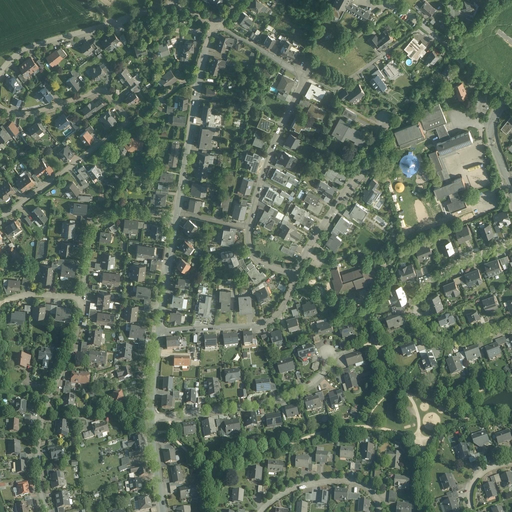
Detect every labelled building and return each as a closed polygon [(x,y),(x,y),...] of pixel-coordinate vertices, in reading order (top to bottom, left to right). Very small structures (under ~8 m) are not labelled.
[(267,6),(259,0),(252,0),(249,5),(257,11),(260,7),(264,10),(267,6)] [(339,18),(340,16),(345,6),(366,17),(367,15),(368,15),(371,11),(370,10),(350,0),(334,0),(330,10),(329,12),(329,15),(330,17),(332,18),(334,19),(337,19),(339,18)] [(436,8),(426,0),(425,0),(420,7),(430,15),(436,8)] [(474,4),(465,1),(462,8),(470,11),(471,8),(472,9),(474,4)] [(248,15),(241,11),(236,18),(242,23),(243,23),(244,22),(248,25),(248,26),(252,20),(247,17),(248,15)] [(388,31),(386,28),(383,30),(385,34),(382,36),(387,43),(393,38),(388,31)] [(119,40),(113,32),(107,37),(114,46),(117,43),(116,42),(119,40)] [(379,38),(376,33),(370,38),(373,43),(374,43),(376,41),(379,46),(380,47),(387,43),(382,36),(379,38)] [(233,38),(221,34),(219,42),(226,44),(230,45),(232,42),(233,42),(234,42),(232,41),(233,38)] [(275,39),(268,35),(264,42),(271,46),(273,43),(275,39)] [(414,36),(404,48),(409,52),(409,53),(412,55),(414,57),(415,56),(417,54),(418,53),(419,54),(423,50),(418,46),(419,44),(417,43),(419,40),(414,36)] [(114,46),(107,37),(104,39),(105,40),(102,42),(108,50),(114,46)] [(286,39),(284,43),(281,48),(282,49),(280,53),(285,55),(289,47),(289,48),(292,43),(286,39)] [(88,41),(86,43),(86,42),(84,42),(84,43),(83,44),(84,44),(81,47),(86,54),(93,48),(90,44),(88,41)] [(99,47),(94,41),(90,44),(93,48),(95,50),(99,47)] [(188,41),(185,41),(185,42),(184,41),(184,45),(182,45),(182,47),(183,47),(183,51),(184,51),(183,57),(188,57),(188,51),(193,51),(193,47),(193,42),(188,42),(188,41)] [(427,45),(422,41),(419,44),(418,46),(423,50),(423,49),(427,45)] [(226,44),(219,42),(216,49),(224,52),(226,44)] [(144,43),(134,46),(137,55),(146,53),(147,52),(146,49),(144,43)] [(167,44),(163,45),(162,43),(158,44),(160,50),(159,50),(160,51),(161,55),(170,52),(167,44)] [(67,55),(61,47),(56,51),(61,58),(62,59),(67,55)] [(289,48),(289,47),(285,55),(292,59),(296,51),(289,48)] [(56,51),(47,57),(50,61),(50,62),(51,63),(52,64),(54,62),(55,64),(60,60),(59,60),(61,58),(56,51)] [(433,51),(427,57),(426,56),(424,55),(421,59),(429,65),(432,61),(434,62),(439,56),(433,51)] [(221,59),(214,56),(211,64),(219,67),(221,60),(221,59)] [(38,67),(31,57),(25,61),(32,71),(38,67)] [(45,65),(39,58),(36,60),(42,68),(45,65)] [(234,61),(228,58),(225,63),(231,66),(234,61)] [(394,62),(392,59),(388,62),(389,62),(384,66),(385,67),(388,71),(387,72),(390,75),(394,72),(395,73),(401,69),(395,62),(394,62)] [(32,71),(25,61),(19,66),(26,75),(32,71)] [(276,68),(266,62),(261,72),(262,72),(262,71),(271,76),(271,77),(276,68)] [(451,65),(449,63),(443,71),(446,74),(445,74),(445,75),(449,77),(450,75),(455,70),(451,66),(451,65)] [(219,67),(211,64),(209,72),(217,74),(219,67)] [(99,66),(95,69),(95,68),(93,68),(92,69),(91,71),(92,71),(90,73),(95,79),(98,79),(105,74),(102,69),(99,66)] [(110,72),(105,66),(102,69),(105,74),(106,75),(110,72)] [(388,71),(385,67),(380,70),(384,76),(386,78),(390,75),(387,72),(388,71)] [(133,78),(125,68),(117,74),(126,86),(128,85),(129,86),(134,82),(135,81),(133,78)] [(77,69),(71,70),(71,73),(74,76),(75,77),(80,74),(77,69)] [(379,69),(374,72),(376,75),(379,79),(381,78),(384,76),(380,70),(379,69)] [(170,70),(160,78),(166,87),(177,79),(170,70)] [(26,79),(21,72),(18,75),(23,82),(26,79)] [(142,81),(139,73),(133,78),(135,81),(134,82),(136,85),(138,84),(142,81)] [(294,79),(283,74),(281,77),(282,78),(278,86),(284,89),(284,90),(282,93),(286,95),(287,92),(294,79)] [(10,92),(14,92),(22,87),(14,75),(10,78),(7,77),(5,85),(10,92)] [(381,78),(379,79),(376,75),(371,79),(377,87),(376,88),(379,92),(387,86),(381,78)] [(450,75),(449,77),(445,75),(443,78),(449,83),(453,78),(450,75)] [(74,76),(66,81),(69,85),(68,85),(70,88),(71,88),(73,91),(81,85),(75,77),(74,76)] [(53,88),(48,81),(43,85),(45,87),(49,91),(53,88)] [(323,89),(311,82),(306,92),(311,95),(310,95),(312,92),(319,95),(320,93),(323,95),(325,90),(323,89),(323,88),(323,89)] [(467,96),(462,83),(455,86),(460,99),(467,96)] [(362,88),(359,84),(355,88),(354,87),(348,92),(346,93),(348,96),(351,99),(350,100),(351,101),(353,101),(353,102),(360,97),(359,97),(365,92),(361,88),(362,88)] [(45,87),(38,92),(39,93),(37,94),(41,100),(45,97),(47,101),(51,98),(48,95),(50,93),(49,91),(45,87)] [(206,87),(205,94),(213,96),(214,94),(215,88),(206,87)] [(346,90),(340,95),(343,99),(348,96),(346,93),(348,92),(346,90)] [(133,103),(134,104),(140,100),(134,92),(133,91),(133,92),(127,96),(128,97),(125,100),(129,105),(133,103)] [(188,98),(179,97),(177,107),(186,108),(188,98)] [(19,107),(22,100),(15,98),(12,104),(19,107)] [(308,102),(301,98),(298,104),(303,106),(304,104),(306,105),(307,103),(307,104),(308,102)] [(103,105),(99,100),(94,104),(97,109),(98,109),(103,105)] [(92,102),(90,104),(89,103),(86,106),(82,110),(85,113),(87,113),(88,116),(97,109),(94,104),(92,102)] [(326,111),(311,103),(307,110),(308,111),(309,110),(311,111),(311,112),(318,116),(317,118),(320,119),(320,120),(322,120),(323,119),(322,119),(326,111)] [(211,106),(204,104),(202,111),(210,113),(211,106)] [(439,104),(418,112),(422,122),(419,123),(423,134),(436,129),(443,126),(443,124),(446,123),(439,104)] [(354,113),(346,108),(342,114),(351,119),(354,113)] [(117,122),(108,110),(99,117),(108,129),(113,125),(117,122)] [(210,113),(202,111),(201,118),(209,119),(210,113)] [(63,114),(60,117),(59,116),(58,118),(55,121),(60,128),(62,128),(63,127),(66,128),(67,127),(67,124),(68,123),(69,121),(66,118),(63,114)] [(75,122),(70,115),(66,118),(69,121),(71,121),(73,124),(75,122)] [(185,117),(173,115),(173,117),(169,117),(168,123),(184,125),(185,117)] [(265,117),(261,115),(259,119),(260,120),(258,124),(266,127),(266,128),(267,128),(269,129),(273,121),(268,119),(268,118),(265,117)] [(307,120),(297,115),(291,126),(298,130),(301,125),(311,131),(314,126),(306,122),(307,120)] [(511,117),(502,128),(506,131),(511,125),(511,117)] [(351,125),(340,119),(332,134),(334,135),(335,134),(344,139),(346,136),(355,141),(361,131),(351,126),(351,125)] [(17,127),(12,121),(5,127),(8,131),(11,135),(12,135),(18,131),(19,130),(17,127)] [(46,128),(41,121),(37,123),(43,131),(46,128)] [(419,122),(395,131),(401,148),(411,144),(412,146),(416,144),(416,142),(425,138),(423,134),(419,123),(419,122)] [(37,123),(31,128),(31,129),(29,130),(31,133),(31,134),(32,133),(34,137),(35,137),(36,137),(38,136),(38,135),(37,134),(43,131),(37,123)] [(5,127),(3,124),(0,126),(2,129),(3,129),(6,133),(8,131),(5,127)] [(451,139),(443,124),(443,126),(436,129),(441,142),(451,139)] [(25,133),(19,125),(17,127),(19,130),(18,131),(21,135),(25,133)] [(90,125),(85,129),(86,130),(89,134),(94,130),(90,125)] [(208,128),(201,127),(199,136),(213,139),(215,129),(208,128)] [(369,132),(362,128),(361,131),(355,141),(362,145),(369,132)] [(6,133),(3,129),(2,129),(0,130),(0,139),(2,142),(5,140),(7,141),(8,139),(9,137),(11,135),(8,131),(6,133)] [(89,134),(86,130),(79,135),(86,144),(93,139),(89,134)] [(441,142),(437,144),(441,153),(450,150),(451,152),(455,150),(454,148),(473,141),(469,131),(451,139),(441,142)] [(290,145),(295,148),(300,138),(290,133),(285,142),(290,145)] [(265,139),(258,137),(259,136),(255,134),(252,142),(256,143),(263,146),(265,139)] [(213,139),(199,136),(198,146),(205,147),(211,148),(213,139)] [(137,139),(132,138),(124,144),(125,146),(124,147),(124,146),(119,147),(118,151),(120,154),(124,154),(126,150),(127,149),(129,151),(134,147),(142,148),(143,140),(143,139),(137,139)] [(70,146),(65,139),(62,141),(62,142),(65,146),(67,146),(68,148),(70,146)] [(174,143),(173,143),(171,154),(170,159),(169,159),(168,165),(176,166),(178,155),(177,155),(179,144),(174,143)] [(68,148),(67,146),(65,146),(58,152),(58,153),(64,160),(65,160),(72,155),(72,154),(68,148)] [(296,157),(284,151),(283,154),(281,153),(280,156),(281,157),(280,159),(280,160),(283,161),(288,165),(291,160),(294,161),(296,157)] [(202,153),(198,152),(197,156),(199,156),(199,161),(198,161),(208,162),(210,154),(202,153)] [(258,156),(252,154),(246,152),(245,157),(248,158),(247,160),(250,161),(249,163),(252,163),(250,169),(255,170),(257,163),(258,163),(259,159),(257,158),(258,156)] [(443,169),(436,152),(429,155),(436,172),(437,172),(442,185),(446,184),(441,170),(443,169)] [(283,161),(280,160),(280,159),(277,158),(274,164),(280,167),(283,161)] [(208,162),(198,161),(199,161),(196,160),(196,164),(198,164),(197,169),(207,171),(208,162)] [(42,161),(33,168),(38,175),(45,170),(47,167),(42,161)] [(87,171),(83,165),(77,170),(80,172),(84,179),(90,175),(87,171)] [(95,166),(87,171),(90,175),(93,179),(96,176),(99,179),(103,176),(95,166)] [(346,175),(338,170),(332,167),(331,169),(329,173),(335,176),(333,179),(342,184),(346,175)] [(285,173),(276,168),(271,177),(277,180),(277,179),(284,183),(285,181),(286,179),(287,178),(288,178),(290,176),(285,173)] [(335,176),(329,173),(331,169),(329,168),(325,175),(333,180),(333,179),(335,176)] [(27,169),(23,171),(26,175),(27,174),(30,177),(32,175),(27,169)] [(207,171),(197,169),(195,169),(194,172),(197,172),(196,178),(205,179),(207,171)] [(84,179),(80,172),(77,175),(82,182),(87,182),(84,179)] [(173,174),(161,172),(159,180),(172,182),(173,174)] [(30,177),(27,174),(26,175),(22,178),(29,187),(34,183),(30,177)] [(294,178),(290,176),(288,178),(287,178),(286,179),(295,184),(298,180),(294,178)] [(252,179),(243,177),(239,189),(245,191),(249,192),(252,179)] [(29,187),(22,178),(19,181),(18,181),(17,182),(16,183),(17,184),(18,184),(20,187),(23,191),(29,187)] [(442,185),(434,189),(437,197),(449,193),(452,202),(447,204),(451,213),(467,206),(464,197),(460,199),(456,190),(465,186),(462,178),(446,184),(442,185)] [(331,186),(329,185),(327,184),(327,183),(320,179),(316,186),(323,190),(322,192),(325,194),(325,195),(323,199),(328,201),(334,190),(336,191),(337,189),(331,186)] [(373,179),(370,184),(371,185),(375,188),(375,187),(378,182),(373,179)] [(12,187),(8,182),(3,186),(10,195),(15,191),(12,187)] [(73,182),(66,187),(69,190),(73,196),(79,191),(73,182)] [(202,185),(192,183),(191,193),(205,195),(206,186),(206,185),(202,185)] [(371,185),(368,190),(366,188),(364,192),(366,193),(363,197),(370,202),(373,198),(377,191),(374,189),(375,188),(371,185)] [(10,195),(3,186),(0,187),(0,192),(5,199),(10,195)] [(278,192),(269,187),(264,195),(269,198),(270,197),(273,198),(274,199),(274,197),(281,201),(283,196),(280,195),(281,195),(280,194),(279,194),(277,193),(278,192)] [(381,191),(375,187),(375,188),(374,189),(377,191),(373,198),(375,200),(381,191)] [(156,193),(154,204),(165,206),(166,194),(161,193),(156,193)] [(229,194),(224,193),(224,194),(219,193),(217,202),(218,202),(218,205),(222,206),(222,207),(227,208),(229,194)] [(312,196),(306,193),(303,198),(310,202),(307,207),(309,208),(309,209),(310,209),(311,209),(318,213),(323,203),(318,199),(312,196)] [(200,200),(190,198),(189,202),(188,202),(187,204),(189,204),(188,209),(198,211),(200,200)] [(240,203),(235,201),(234,206),(236,206),(234,214),(232,214),(243,217),(244,210),(245,204),(240,203)] [(368,210),(356,202),(353,206),(352,206),(349,210),(346,208),(343,213),(351,218),(354,215),(361,220),(368,210)] [(87,204),(74,203),(73,208),(70,208),(70,213),(73,213),(81,214),(86,215),(86,214),(87,204)] [(313,218),(303,213),(304,212),(299,209),(300,206),(295,204),(291,211),(294,213),(293,216),(295,217),(295,218),(296,218),(294,220),(298,222),(299,220),(309,226),(313,218)] [(47,218),(38,207),(32,212),(35,216),(34,217),(36,220),(37,219),(40,223),(47,218)] [(272,210),(270,212),(267,210),(264,208),(259,218),(263,220),(264,218),(267,220),(266,223),(270,226),(269,227),(270,227),(273,222),(273,223),(273,222),(274,220),(277,222),(279,217),(274,214),(275,212),(272,210)] [(506,210),(500,213),(493,216),(496,224),(503,221),(504,224),(511,222),(506,210)] [(353,223),(342,215),(335,225),(341,229),(346,233),(349,229),(347,228),(349,225),(351,226),(353,223)] [(284,218),(283,217),(281,220),(284,222),(282,227),(283,228),(282,229),(281,232),(287,235),(288,232),(297,237),(300,231),(296,229),(296,228),(292,226),(294,223),(284,218)] [(131,220),(124,220),(123,231),(130,232),(131,220)] [(138,221),(131,220),(130,232),(137,233),(137,228),(138,221)] [(197,225),(189,220),(183,229),(190,234),(197,225)] [(14,221),(6,228),(6,229),(10,234),(12,236),(20,229),(14,221)] [(75,223),(63,222),(62,235),(73,236),(73,234),(75,223)] [(114,224),(109,227),(113,232),(118,229),(114,224)] [(162,226),(152,224),(151,231),(153,231),(152,235),(161,236),(162,226)] [(489,224),(480,227),(483,237),(491,235),(489,231),(490,231),(490,230),(491,230),(489,224)] [(468,226),(456,230),(460,241),(472,237),(468,226)] [(229,228),(225,228),(223,236),(222,237),(223,237),(222,242),(228,243),(228,241),(233,242),(235,229),(229,228)] [(111,233),(100,232),(99,241),(110,242),(111,233)] [(336,235),(333,232),(326,242),(335,248),(338,244),(336,243),(339,240),(340,241),(342,238),(336,235)] [(17,249),(6,235),(4,237),(12,247),(14,251),(16,250),(17,249)] [(193,246),(185,240),(180,247),(188,253),(193,246)] [(290,244),(285,241),(283,244),(294,250),(296,247),(290,244)] [(429,241),(415,247),(420,258),(425,256),(426,256),(433,253),(429,241)] [(449,241),(443,243),(442,245),(444,253),(446,254),(453,251),(454,249),(453,248),(451,242),(449,241)] [(72,244),(62,243),(61,254),(71,255),(72,244)] [(283,244),(280,249),(292,255),(294,250),(283,244)] [(146,247),(137,246),(136,256),(145,257),(146,247)] [(154,248),(146,247),(145,257),(151,257),(153,258),(153,257),(154,248)] [(233,248),(221,251),(222,258),(228,257),(229,259),(228,260),(229,264),(236,261),(238,261),(237,258),(236,255),(235,256),(233,248)] [(16,250),(14,251),(15,252),(11,254),(17,263),(19,262),(18,261),(22,258),(16,250)] [(110,254),(103,253),(102,264),(101,266),(105,266),(105,267),(109,268),(110,264),(112,264),(114,263),(115,257),(110,256),(110,254)] [(242,256),(237,258),(238,261),(236,261),(238,266),(244,261),(242,256)] [(189,263),(181,258),(177,265),(184,270),(189,263)] [(498,258),(485,263),(487,270),(489,275),(502,270),(498,258)] [(257,268),(254,264),(253,262),(252,262),(251,260),(251,259),(246,263),(247,264),(249,267),(247,269),(256,280),(265,273),(262,269),(260,271),(257,268)] [(238,266),(235,267),(238,271),(247,264),(246,263),(244,261),(238,266)] [(412,263),(399,268),(403,279),(416,274),(412,263)] [(145,266),(133,264),(132,271),(144,273),(145,266)] [(64,265),(62,265),(61,276),(74,277),(75,267),(64,265)] [(426,265),(420,268),(423,274),(428,272),(426,265)] [(362,267),(352,270),(354,276),(347,278),(346,278),(346,277),(345,277),(344,278),(344,279),(342,280),(337,266),(331,269),(334,278),(332,279),(336,290),(340,289),(340,288),(346,286),(347,287),(356,284),(357,287),(366,284),(364,279),(379,274),(372,267),(363,270),(362,267)] [(475,270),(465,273),(467,280),(469,285),(482,280),(478,269),(475,270)] [(52,272),(43,271),(41,283),(51,284),(52,272)] [(144,273),(132,271),(131,278),(143,280),(144,273)] [(111,274),(103,273),(102,283),(110,284),(111,274)] [(120,275),(111,274),(110,284),(119,285),(120,275)] [(185,278),(178,277),(177,281),(175,281),(174,285),(184,287),(185,278)] [(454,281),(443,285),(447,293),(451,291),(453,295),(459,292),(456,283),(455,280),(454,281)] [(20,282),(8,281),(8,285),(7,289),(9,290),(19,291),(20,282)] [(267,292),(263,285),(260,287),(258,283),(251,288),(252,291),(256,290),(261,302),(269,298),(267,292)] [(401,285),(391,289),(392,291),(392,292),(395,301),(396,300),(397,304),(396,305),(397,305),(402,303),(406,302),(406,300),(405,297),(405,295),(402,286),(401,285)] [(150,288),(137,286),(137,287),(133,286),(132,290),(136,291),(136,293),(139,294),(139,297),(144,298),(148,298),(149,295),(149,294),(150,294),(150,293),(149,293),(149,292),(150,288)] [(227,289),(219,288),(219,298),(221,298),(220,307),(229,307),(230,295),(230,289),(228,289),(228,288),(227,288),(227,289)] [(110,294),(98,293),(97,300),(109,301),(110,294)] [(182,294),(177,294),(177,295),(173,295),(172,299),(173,299),(173,303),(182,305),(183,297),(182,296),(182,294)] [(250,294),(238,295),(238,302),(240,302),(241,309),(251,309),(250,294)] [(438,294),(427,298),(431,308),(432,311),(433,311),(443,307),(438,294)] [(493,295),(482,299),(485,308),(488,309),(492,307),(493,305),(497,304),(493,295)] [(210,301),(205,301),(205,300),(199,299),(199,304),(198,305),(199,305),(204,306),(203,314),(210,315),(211,310),(209,309),(210,301)] [(109,301),(97,300),(97,304),(96,307),(97,307),(108,308),(109,301)] [(310,303),(309,300),(308,300),(309,302),(308,302),(307,302),(302,303),(304,310),(303,310),(304,315),(308,314),(309,314),(312,314),(312,312),(317,311),(314,301),(313,301),(313,302),(310,303)] [(402,303),(397,305),(396,305),(395,305),(398,311),(403,309),(404,308),(402,303)] [(137,306),(126,305),(125,312),(137,313),(137,306)] [(45,307),(34,306),(33,318),(43,319),(45,310),(45,307)] [(431,308),(424,311),(427,316),(434,314),(433,311),(432,311),(431,308)] [(71,310),(61,309),(61,313),(59,313),(59,315),(56,314),(55,320),(69,322),(71,310)] [(476,311),(467,314),(471,325),(480,321),(479,318),(476,311)] [(25,313),(18,312),(18,314),(12,313),(11,322),(14,322),(14,323),(15,323),(15,324),(22,325),(23,320),(24,320),(25,313)] [(137,313),(125,312),(124,319),(136,320),(137,313)] [(176,313),(170,312),(169,320),(172,321),(172,322),(176,322),(176,321),(179,322),(180,314),(181,314),(176,313)] [(106,315),(97,313),(96,323),(105,324),(106,315)] [(399,314),(385,319),(389,329),(393,327),(394,329),(405,325),(403,321),(404,321),(403,319),(403,318),(402,318),(401,319),(400,317),(399,314)] [(114,316),(106,315),(105,324),(113,325),(114,316)] [(451,315),(442,318),(442,319),(438,320),(440,326),(441,325),(442,327),(445,326),(445,325),(449,324),(449,325),(450,326),(455,324),(453,320),(451,315)] [(296,316),(286,319),(289,329),(299,326),(296,316)] [(330,319),(317,323),(316,324),(317,327),(318,328),(320,333),(333,329),(330,319)] [(461,323),(455,325),(457,332),(463,329),(461,323)] [(145,327),(131,325),(130,337),(139,339),(144,339),(145,327)] [(351,326),(340,329),(343,339),(354,336),(351,326)] [(280,329),(274,331),(274,333),(272,334),(273,337),(271,337),(273,345),(282,342),(281,337),(282,337),(280,329)] [(101,333),(89,332),(88,339),(100,340),(101,333)] [(252,335),(248,335),(243,335),(244,346),(253,346),(253,341),(253,339),(252,335)] [(236,336),(223,337),(224,347),(237,345),(237,342),(236,336)] [(215,337),(204,338),(204,344),(205,349),(205,350),(216,349),(216,348),(215,337)] [(505,337),(499,339),(502,345),(507,343),(505,337)] [(100,340),(88,339),(88,343),(87,346),(99,347),(100,340)] [(182,339),(166,340),(167,350),(183,348),(182,339)] [(413,343),(400,348),(403,356),(416,351),(413,343)] [(496,343),(485,348),(489,359),(501,355),(498,346),(497,343),(496,343)] [(132,347),(120,345),(119,352),(131,354),(132,347)] [(424,345),(417,347),(419,353),(426,351),(424,345)] [(476,345),(466,349),(466,348),(465,349),(466,349),(464,350),(464,351),(467,358),(468,361),(480,356),(476,345)] [(310,346),(307,347),(306,346),(301,348),(301,349),(299,349),(299,352),(300,354),(300,356),(301,357),(300,358),(303,360),(311,358),(311,357),(314,356),(315,355),(315,354),(314,353),(313,353),(313,351),(313,349),(310,346)] [(47,349),(41,349),(41,353),(39,353),(38,359),(43,360),(44,360),(43,362),(42,367),(48,368),(48,363),(48,361),(52,362),(52,358),(51,357),(50,356),(51,351),(51,350),(47,349)] [(98,353),(90,352),(88,362),(97,363),(98,353)] [(131,354),(119,352),(118,359),(130,361),(131,354)] [(107,354),(98,353),(97,363),(105,364),(107,354)] [(360,353),(345,357),(348,367),(363,362),(360,353)] [(27,356),(16,354),(14,364),(16,364),(15,366),(24,367),(25,363),(26,363),(27,357),(27,356)] [(433,354),(423,358),(428,369),(437,366),(433,354)] [(189,357),(174,357),(174,366),(189,367),(189,357)] [(457,358),(453,359),(452,359),(447,361),(448,363),(447,363),(449,367),(450,367),(452,373),(463,369),(459,361),(458,357),(457,358)] [(291,359),(282,361),(282,362),(278,363),(281,373),(289,371),(289,372),(294,370),(291,362),(292,362),(291,359)] [(129,368),(122,370),(116,371),(118,377),(115,378),(116,382),(124,380),(124,378),(131,376),(129,368)] [(238,370),(224,372),(226,382),(239,380),(238,370)] [(80,373),(72,372),(71,381),(71,382),(78,383),(80,373)] [(89,374),(80,373),(78,383),(88,384),(89,374)] [(347,377),(344,377),(347,384),(348,390),(348,391),(354,389),(353,388),(357,386),(354,374),(351,375),(347,377)] [(172,381),(164,380),(163,391),(167,391),(167,392),(168,392),(168,391),(171,391),(172,381)] [(217,380),(207,381),(208,389),(218,387),(217,380)] [(269,380),(255,382),(256,392),(270,390),(270,385),(269,380)] [(218,387),(208,389),(209,396),(219,395),(218,387)] [(330,394),(329,395),(329,397),(332,406),(332,407),(336,410),(338,408),(337,405),(346,402),(342,390),(330,394)] [(121,392),(109,395),(110,398),(107,399),(108,405),(115,403),(124,401),(121,392)] [(195,392),(187,392),(186,403),(195,403),(195,393),(195,392)] [(322,392),(315,394),(316,397),(318,397),(320,402),(321,402),(320,400),(324,399),(324,398),(322,392)] [(64,405),(73,406),(74,396),(65,395),(64,405)] [(316,397),(312,399),(312,397),(305,399),(306,400),(305,401),(307,410),(312,408),(313,410),(321,407),(320,402),(318,397),(316,397)] [(172,398),(162,398),(162,409),(166,409),(174,410),(175,399),(173,399),(171,399),(172,398)] [(19,400),(18,400),(17,401),(16,401),(16,405),(15,406),(15,409),(16,410),(16,411),(19,411),(19,412),(20,413),(22,413),(23,412),(23,411),(25,412),(25,401),(20,401),(19,400)] [(296,405),(285,408),(287,415),(287,417),(298,414),(296,405)] [(250,414),(245,415),(246,421),(244,422),(245,427),(256,425),(256,422),(255,416),(255,414),(250,415),(250,414)] [(279,414),(266,416),(268,427),(269,426),(268,425),(272,424),(273,426),(277,425),(276,425),(280,424),(281,424),(279,414)] [(18,420),(10,419),(10,423),(9,423),(9,425),(10,426),(9,430),(17,431),(17,430),(18,430),(19,427),(18,426),(18,420)] [(100,423),(99,420),(92,422),(94,429),(83,432),(84,437),(95,434),(97,433),(109,430),(106,421),(100,423)] [(212,420),(202,422),(204,436),(212,434),(212,433),(216,432),(215,425),(213,426),(212,420)] [(237,420),(224,422),(227,434),(240,432),(237,420)] [(63,422),(56,421),(56,431),(59,431),(59,435),(66,435),(67,432),(68,432),(68,422),(63,421),(63,422)] [(194,423),(183,424),(184,434),(195,433),(194,423)] [(508,430),(495,435),(498,444),(511,439),(508,430)] [(484,431),(473,435),(475,440),(474,440),(473,441),(474,443),(477,445),(481,443),(483,444),(484,443),(486,442),(486,443),(489,443),(486,436),(487,435),(485,435),(484,431)] [(139,435),(133,436),(134,440),(133,440),(127,441),(128,446),(135,445),(135,448),(143,446),(142,435),(139,435)] [(19,441),(9,442),(9,449),(11,449),(11,453),(19,453),(20,453),(19,441)] [(374,445),(364,444),(362,460),(372,461),(374,445)] [(466,444),(459,446),(459,447),(460,446),(461,449),(457,451),(460,460),(468,457),(470,457),(470,456),(466,444)] [(143,446),(135,448),(135,450),(129,451),(130,456),(145,454),(143,446)] [(61,447),(55,448),(55,450),(51,451),(51,455),(50,456),(50,458),(51,458),(52,458),(52,459),(54,458),(54,460),(58,460),(58,457),(60,456),(61,457),(63,457),(64,455),(63,453),(61,447)] [(354,449),(341,448),(340,455),(346,456),(346,458),(353,458),(354,449)] [(174,451),(164,452),(165,463),(175,461),(174,451)] [(328,452),(317,451),(316,462),(327,463),(328,452)] [(400,453),(389,452),(388,459),(392,460),(391,467),(399,467),(400,453)] [(483,458),(481,452),(475,455),(477,461),(483,458)] [(475,455),(470,456),(470,457),(468,457),(470,463),(477,461),(475,455)] [(309,457),(297,456),(296,466),(308,467),(308,464),(309,457)] [(129,457),(121,458),(122,465),(126,464),(130,463),(129,457)] [(282,462),(269,461),(268,472),(273,472),(273,471),(281,472),(282,462)] [(20,462),(16,462),(17,473),(26,472),(25,462),(20,462)] [(146,465),(130,467),(130,468),(131,472),(138,471),(139,476),(148,475),(146,465)] [(261,468),(250,467),(250,472),(252,472),(251,480),(260,481),(261,468)] [(179,468),(171,469),(173,483),(182,481),(179,468)] [(54,474),(50,475),(51,479),(52,479),(53,484),(52,484),(53,488),(56,488),(57,488),(61,487),(63,488),(64,486),(64,484),(63,484),(62,478),(63,478),(62,473),(54,474)] [(507,474),(501,476),(505,487),(509,485),(509,484),(511,482),(511,475),(511,473),(507,474)] [(451,475),(441,478),(445,489),(451,487),(455,486),(451,475)] [(410,478),(396,476),(395,486),(398,486),(398,487),(399,487),(400,485),(399,485),(403,485),(402,489),(408,490),(409,487),(410,478)] [(134,480),(129,480),(130,490),(142,489),(140,479),(134,480)] [(28,485),(23,486),(22,482),(16,483),(17,487),(18,493),(19,494),(19,495),(21,496),(24,496),(25,495),(29,494),(28,488),(28,485)] [(492,483),(488,484),(488,485),(484,487),(486,494),(488,493),(489,497),(497,495),(493,483),(493,482),(492,483)] [(458,485),(455,486),(451,487),(453,493),(457,492),(460,491),(458,485)] [(196,486),(187,487),(189,497),(197,496),(196,486)] [(187,487),(179,488),(180,498),(189,497),(187,487)] [(243,490),(233,489),(232,496),(234,496),(233,502),(242,502),(243,490)] [(348,490),(335,489),(335,493),(337,493),(336,498),(341,498),(341,500),(345,500),(344,501),(345,501),(346,501),(347,501),(347,499),(348,493),(348,490)] [(328,492),(318,491),(318,494),(317,500),(317,503),(317,505),(323,505),(323,503),(326,504),(328,492)] [(55,495),(56,501),(68,499),(67,493),(55,495)] [(149,496),(138,498),(140,510),(151,508),(149,496)] [(68,499),(56,501),(57,508),(63,507),(69,506),(68,499)] [(453,499),(443,502),(446,511),(458,511),(459,511),(455,499),(453,499)] [(359,500),(359,503),(360,504),(359,511),(365,511),(368,511),(370,501),(359,500)] [(306,511),(307,503),(298,502),(296,511),(306,511)] [(26,503),(14,505),(14,506),(17,506),(18,511),(27,511),(26,506),(26,503)] [(411,511),(412,505),(398,503),(396,511),(411,511)]
